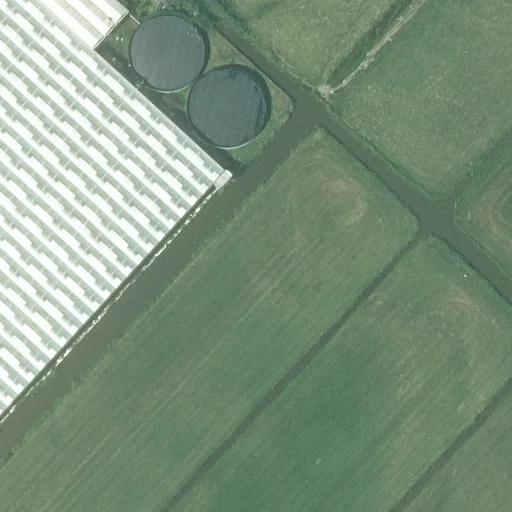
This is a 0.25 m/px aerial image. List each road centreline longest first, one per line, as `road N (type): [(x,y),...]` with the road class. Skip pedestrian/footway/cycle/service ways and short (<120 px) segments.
road 1 (residential): [(511,212),(441,286),(439,359),(393,410)]
road 2 (residential): [(311,0),(465,140)]
road 3 (residential): [(393,410),(300,511)]
